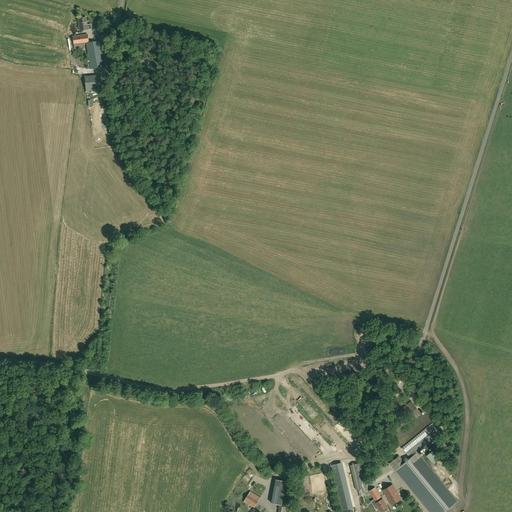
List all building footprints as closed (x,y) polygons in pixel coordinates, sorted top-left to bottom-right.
[(91,24),(87,25),(86,17),(78,18),(80,30),(92,29),(91,24)] [(84,43),(88,42),(87,34),(72,36),(74,49),(84,48),(84,43)] [(90,68),(103,66),(99,41),(86,43),(90,68)] [(100,75),(84,76),(86,92),(102,90),(100,75)] [(363,445),(347,426),(346,427),(326,404),(322,407),(358,449),(363,445)] [(441,433),(425,413),(394,439),(410,458),(405,463),(399,456),(390,463),(430,511),(444,511),(457,502),(417,452),(441,433)] [(432,451),(426,456),(432,463),(438,458),(432,451)] [(341,511),(355,511),(344,462),(330,465),(341,511)] [(361,463),(350,465),(356,490),(358,490),(360,497),(366,495),(364,488),(366,488),(361,463)] [(271,503),(286,506),(291,482),(276,479),(271,503)] [(391,504),(400,499),(392,485),(383,490),(391,504)] [(378,509),(380,511),(387,507),(382,499),(380,500),(378,498),(380,497),(374,487),(369,491),(376,502),(372,504),(376,510),(378,509)] [(255,506),(260,498),(253,493),(248,501),(255,506)]
